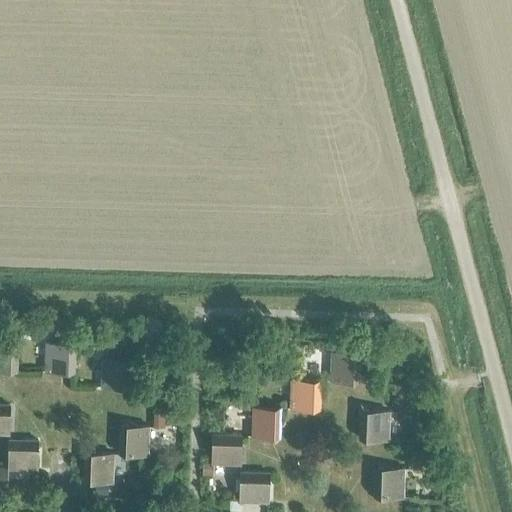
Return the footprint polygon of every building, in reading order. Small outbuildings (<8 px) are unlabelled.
[(0,369),(16,370),(18,341),(0,340),(0,369)] [(45,370),(74,372),(75,343),(46,342),(45,370)] [(330,380),(359,381),(360,352),(331,351),(330,380)] [(101,386),(130,387),(131,358),(102,357),(101,386)] [(291,407),(319,408),(320,380),(292,379),(291,407)] [(0,432),(9,433),(10,404),(0,403),(0,432)] [(251,435),(279,436),(281,407),(252,406),(251,435)] [(359,438),(388,439),(389,410),(360,409),(359,438)] [(119,453),(147,454),(149,425),(120,424),(119,453)] [(212,463),(240,464),(241,435),(213,434),(212,463)] [(8,468),(37,469),(38,440),(9,440),(8,468)] [(83,480),(112,481),(113,452),(85,451),(83,480)] [(374,496),(402,497),(403,468),(375,467),(374,496)] [(239,500),(267,501),(268,473),(240,472),(239,500)]
